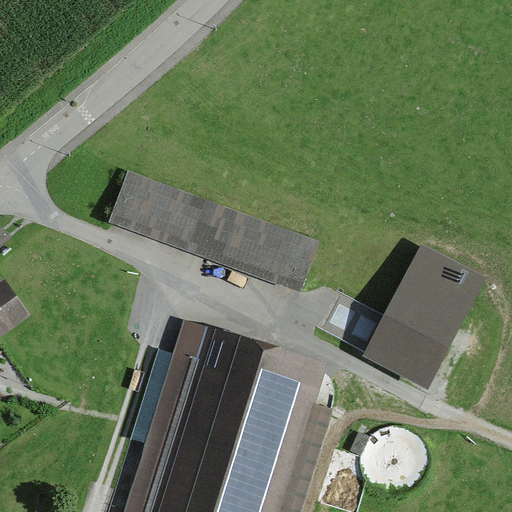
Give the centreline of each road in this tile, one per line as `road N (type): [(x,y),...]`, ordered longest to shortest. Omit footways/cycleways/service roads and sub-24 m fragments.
road 1 (residential): [(338,359),(57,219),(4,180)]
road 2 (residential): [(4,180),(211,0)]
road 3 (track): [(511,441),(338,359)]
